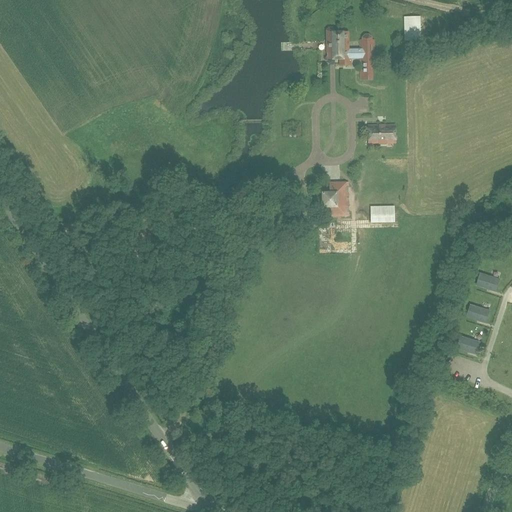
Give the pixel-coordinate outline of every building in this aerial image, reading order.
[(407,41),(418,41),(417,17),(406,17),(407,41)] [(333,33),(333,30),(331,28),(328,28),(327,30),(327,58),(341,58),(341,64),(350,64),(350,58),(361,58),(361,79),(372,79),(371,58),(373,58),(373,41),(371,41),(371,38),(368,35),(365,35),(362,38),(362,41),(360,41),(360,50),(348,50),(347,33),(333,33)] [(369,143),(395,143),(394,126),(369,126),(369,143)] [(348,216),(348,183),(329,183),(330,193),(322,193),(322,207),(330,207),(330,217),(348,216)] [(396,221),(396,206),(371,206),(372,222),(396,221)] [(496,292),(500,280),(481,274),(477,286),(496,292)] [(486,323),(490,311),(471,305),(467,317),(486,323)] [(476,355),(480,342),(461,336),(457,349),(476,355)]
